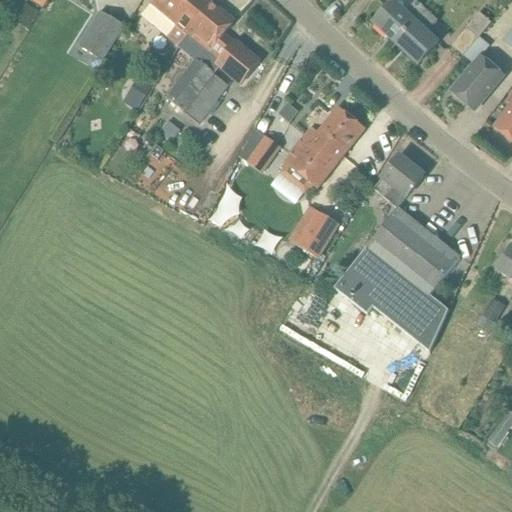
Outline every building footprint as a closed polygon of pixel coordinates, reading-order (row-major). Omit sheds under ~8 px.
[(0,0),(0,18),(1,17),(9,6),(0,0)] [(29,0),(42,9),(47,0),(29,0)] [(189,35),(213,6),(206,0),(154,0),(152,4),(143,15),(168,36),(166,38),(180,49),(189,35)] [(416,23),(426,11),(416,1),(405,13),(394,3),(374,24),(396,44),(416,23)] [(38,13),(25,6),(14,23),(28,30),(38,13)] [(238,84),(256,62),(225,36),(235,24),(213,6),(189,35),(180,49),(195,62),(167,101),(200,126),(230,87),(215,76),(220,69),(238,84)] [(438,44),(427,33),(438,22),(426,11),(416,23),(396,44),(418,65),(438,44)] [(79,47),(103,62),(124,27),(100,13),(79,47)] [(479,13),(451,46),(463,57),(492,23),(479,13)] [(42,40),(57,25),(48,15),(32,30),(42,40)] [(475,113),(505,77),(482,57),(452,93),(475,113)] [(137,81),(125,102),(139,111),(152,90),(137,81)] [(511,97),(507,103),(511,106),(494,129),(511,142),(511,97)] [(287,105),(279,115),(289,123),(297,113),(287,105)] [(348,153),(366,131),(338,109),(321,131),(348,153)] [(181,130),(169,122),(157,139),(169,147),(181,130)] [(280,175),(306,195),(312,187),(317,191),(348,153),(321,131),(319,134),(312,129),(284,164),(286,166),(280,175)] [(262,175),(281,148),(266,138),(248,164),(262,175)] [(407,199),(424,177),(400,158),(382,180),(383,181),(374,192),(385,201),(394,189),(407,199)] [(144,164),(138,171),(149,180),(155,173),(144,164)] [(431,297),(448,276),(460,260),(398,210),(335,290),(368,316),(373,308),(430,354),(449,312),(431,297)] [(318,213),(297,248),(319,261),(340,227),(318,213)] [(511,282),(511,247),(496,272),(511,282)] [(490,336),(506,307),(492,300),(476,328),(490,336)] [(511,427),(511,413),(509,411),(488,442),(497,449),(511,427)]
